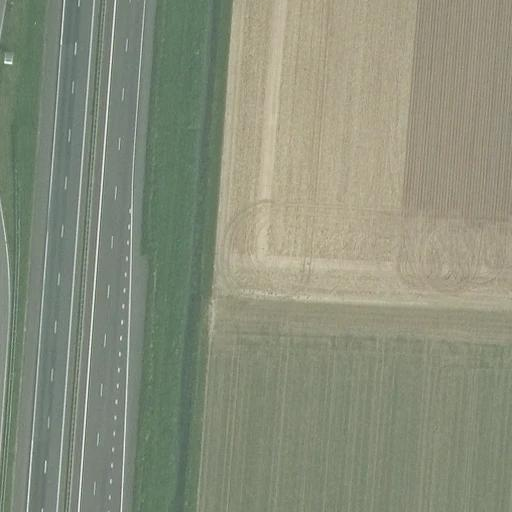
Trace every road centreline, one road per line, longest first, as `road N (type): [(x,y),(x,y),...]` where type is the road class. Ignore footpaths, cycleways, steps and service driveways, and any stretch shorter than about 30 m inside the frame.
road 1 (motorway): [(79,0),(41,511)]
road 2 (motorway): [(93,511),(129,0)]
